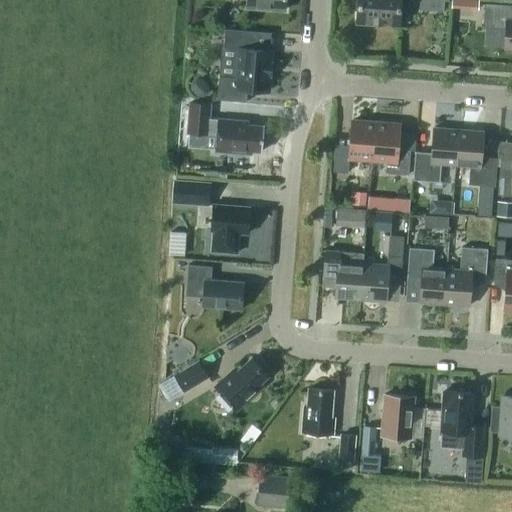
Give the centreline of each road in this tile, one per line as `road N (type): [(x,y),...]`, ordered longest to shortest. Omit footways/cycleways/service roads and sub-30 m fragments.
road 1 (residential): [(511,368),(306,350),(275,324),(299,108),(315,85)]
road 2 (residential): [(511,98),(315,85)]
